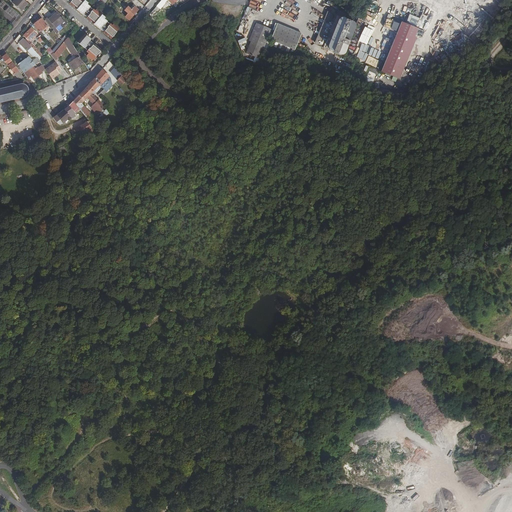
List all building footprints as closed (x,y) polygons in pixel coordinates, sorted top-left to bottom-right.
[(27,3),(22,0),(18,0),(18,1),(16,0),(14,0),(12,3),(21,10),(27,3)] [(70,2),(69,3),(82,14),(84,13),(90,7),(87,4),(88,3),(84,0),(68,0),(70,2)] [(124,11),(127,14),(125,17),(129,21),(138,10),(132,6),(132,7),(133,8),(130,10),(127,8),(124,11)] [(87,13),(85,16),(86,17),(86,18),(99,29),(101,27),(101,28),(107,21),(104,19),(105,17),(101,15),(102,13),(96,8),(94,11),(93,9),(90,12),(90,13),(89,14),(87,13)] [(337,14),(328,11),(314,44),(323,47),(337,14)] [(48,17),(45,19),(53,29),(60,24),(63,21),(56,13),(49,18),(48,17)] [(357,22),(337,14),(323,47),(381,72),(400,79),(405,68),(407,69),(408,66),(406,65),(407,62),(409,63),(411,59),(403,56),(406,49),(405,48),(406,45),(407,45),(408,44),(414,46),(417,40),(425,44),(429,34),(412,27),(403,23),(402,22),(401,24),(387,18),(384,27),(381,25),(384,18),(374,14),(371,21),(360,16),(357,22)] [(415,18),(407,15),(403,23),(412,27),(415,18)] [(34,24),(39,32),(41,35),(42,37),(44,35),(41,30),(45,28),(45,29),(48,26),(42,18),(34,24)] [(103,32),(111,39),(120,29),(114,23),(112,25),(110,24),(107,27),(107,28),(106,29),(104,27),(102,30),(104,32),(103,32)] [(63,27),(60,24),(53,29),(56,33),(63,27)] [(258,24),(254,36),(246,53),(258,57),(265,40),(270,29),(258,24)] [(303,33),(278,24),(271,40),(296,50),(303,33)] [(25,36),(27,38),(25,40),(38,54),(42,58),(43,55),(33,45),(31,42),(37,37),(35,35),(37,33),(33,28),(25,36)] [(23,38),(19,34),(15,40),(18,43),(23,38)] [(85,34),(77,42),(84,48),(89,43),(89,42),(91,40),(85,34)] [(245,49),(243,44),(246,42),(244,37),(237,40),(241,50),(245,49)] [(41,58),(37,54),(38,54),(25,40),(23,38),(18,43),(17,44),(25,52),(27,51),(32,56),(35,56),(38,60),(41,58)] [(69,63),(73,70),(84,63),(78,53),(77,52),(69,39),(65,42),(73,55),(74,54),(77,58),(69,63)] [(59,48),(58,49),(56,50),(59,54),(67,46),(64,42),(59,48)] [(86,57),(91,62),(100,52),(93,45),(93,46),(91,44),(88,47),(90,49),(89,50),(85,53),(87,55),(86,57)] [(5,55),(3,57),(8,65),(13,62),(5,51),(4,53),(5,55)] [(29,56),(17,65),(24,74),(35,65),(29,56)] [(56,61),(45,69),(52,78),(60,73),(59,71),(62,69),(56,61)] [(13,62),(8,65),(18,80),(24,79),(13,62)] [(37,67),(35,65),(24,74),(27,78),(31,76),(33,79),(41,73),(37,67)] [(115,68),(111,72),(113,76),(119,73),(115,68)] [(109,75),(102,69),(95,77),(100,83),(101,84),(108,76),(109,75)] [(400,79),(381,72),(378,78),(390,83),(400,79)] [(108,76),(101,84),(108,91),(112,86),(111,78),(108,76)] [(120,76),(116,80),(122,85),(126,80),(120,76)] [(100,83),(95,77),(82,92),(87,97),(94,104),(99,100),(96,96),(92,92),(94,89),(97,92),(100,89),(97,87),(99,85),(100,83)] [(0,102),(9,100),(15,99),(22,97),(26,96),(27,94),(28,92),(28,91),(27,89),(27,88),(26,86),(24,85),(23,85),(21,85),(16,86),(0,89),(0,102)] [(81,110),(89,121),(88,122),(92,127),(97,135),(102,131),(97,125),(94,121),(96,119),(82,103),(85,100),(80,95),(74,101),(81,110)] [(97,109),(100,113),(101,111),(102,110),(99,107),(102,104),(99,100),(94,104),(91,107),(95,111),(97,109)] [(74,101),(69,106),(76,114),(77,113),(81,110),(74,101)] [(69,106),(65,109),(71,118),(75,116),(74,115),(76,114),(69,106)] [(71,118),(65,109),(53,117),(57,122),(58,123),(61,120),(63,123),(68,119),(69,120),(71,118)] [(88,122),(85,124),(79,127),(83,134),(87,131),(92,127),(88,122)] [(79,127),(74,131),(79,139),(85,136),(83,134),(79,127)] [(82,152),(79,154),(83,160),(88,158),(82,152)]
